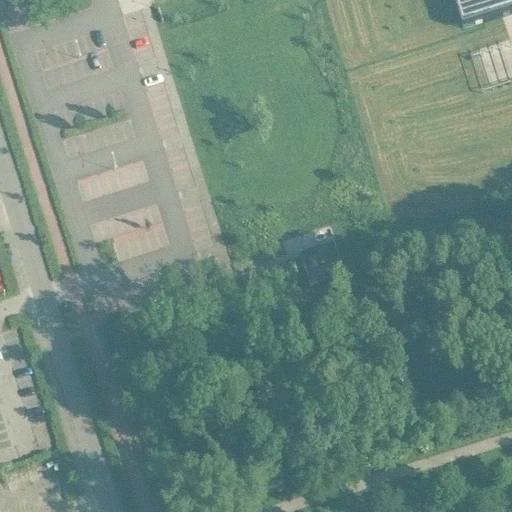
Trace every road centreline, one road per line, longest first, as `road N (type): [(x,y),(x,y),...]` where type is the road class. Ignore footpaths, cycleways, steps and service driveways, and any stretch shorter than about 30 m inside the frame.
road 1 (unclassified): [(113,511),(42,295)]
road 2 (unclassified): [(42,295),(0,153)]
